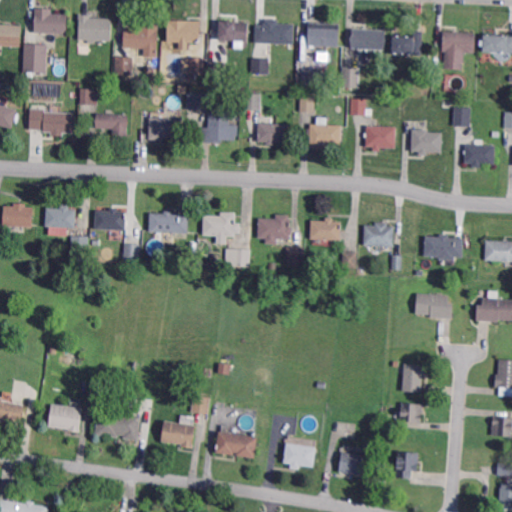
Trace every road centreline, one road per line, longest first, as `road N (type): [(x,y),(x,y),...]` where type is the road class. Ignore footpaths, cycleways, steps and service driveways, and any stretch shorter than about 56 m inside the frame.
road 1 (residential): [(0,166),(376,184),(511,204)]
road 2 (residential): [(382,511),(0,453)]
road 3 (residential): [(450,511),(463,350)]
